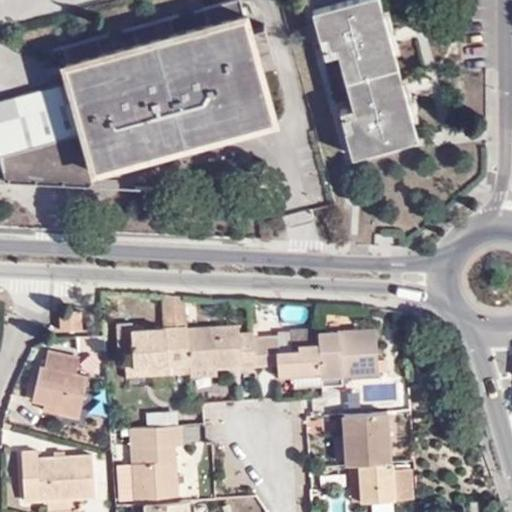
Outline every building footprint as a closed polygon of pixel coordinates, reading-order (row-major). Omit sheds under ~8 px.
[(60,41),(75,96),(83,126),(92,159),(93,163),(272,114),(258,63),(273,60),(262,20),(246,23),(239,0),(216,0),(201,4),(205,19),(172,27),(168,12),(130,23),(133,38),(100,46),(96,31),(60,41)] [(415,155),(411,133),(401,93),(394,63),(384,24),(379,6),(320,20),(332,69),(345,67),(357,116),(343,120),(356,170),(415,155)] [(394,23),(384,24),(394,63),(403,61),(394,23)] [(0,147),(83,126),(75,96),(68,97),(62,75),(0,91),(0,147)] [(420,131),(411,92),(401,93),(411,133),(420,131)] [(92,159),(83,126),(0,147),(0,163),(3,174),(4,176),(88,180),(83,161),(92,159)] [(192,325),(190,293),(166,292),(168,327),(192,325)] [(66,305),(66,326),(89,327),(90,304),(66,305)] [(121,346),(138,346),(137,328),(137,322),(121,322),(121,346)] [(242,322),(192,325),(193,363),(193,368),(221,366),(260,365),(257,334),(257,329),(243,330),(242,322)] [(138,346),(139,365),(178,364),(193,363),(192,325),(168,327),(137,328),(138,346)] [(323,328),(324,341),(326,369),(326,372),(346,371),(381,368),(379,325),(323,328)] [(76,332),(76,349),(104,348),(103,331),(76,332)] [(281,373),(326,369),(324,341),(299,342),(299,348),(286,349),(285,333),(257,334),(260,365),(280,363),(281,373)] [(51,362),(47,362),(40,398),(66,402),(65,410),(89,415),(96,371),(84,369),(87,351),(54,346),(51,362)] [(178,364),(139,365),(138,346),(130,347),(132,375),(179,372),(178,364)] [(221,366),(193,368),(195,380),(221,379),(221,366)] [(346,371),(326,372),(326,385),(346,383),(346,371)] [(348,459),(350,463),(394,460),(388,415),(346,417),(348,459)] [(140,448),(143,505),(147,505),(179,503),(178,448),(184,447),(183,428),(139,430),(140,448)] [(103,494),(100,454),(43,458),(42,448),(30,448),(33,498),(52,497),(87,495),(103,494)] [(395,477),(394,460),(350,463),(351,481),(365,481),(366,495),(367,504),(397,503),(395,477)] [(410,477),(395,477),(397,503),(413,502),(410,477)] [(366,495),(365,481),(351,481),(353,496),(366,495)] [(189,511),(189,502),(179,503),(147,505),(147,511),(189,511)]
